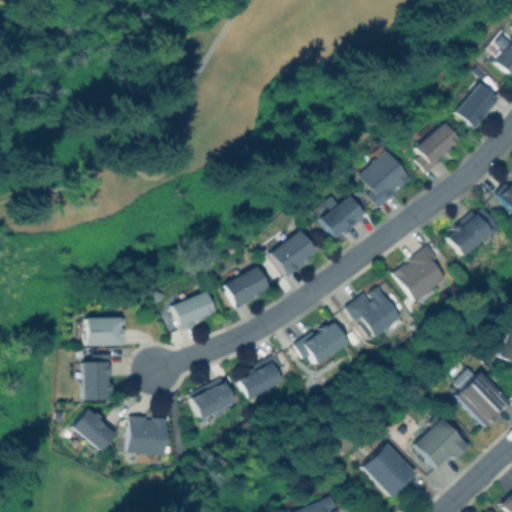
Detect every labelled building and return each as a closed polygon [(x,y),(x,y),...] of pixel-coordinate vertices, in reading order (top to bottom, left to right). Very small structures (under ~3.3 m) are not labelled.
[(500,28),(508,35),(511,31),(511,65),(511,64),(502,74),(486,60),(491,54),(482,47),(482,45),(497,28),(500,28)] [(480,70),(475,76),(467,68),(472,62),(480,70)] [(492,99),(465,128),(443,108),(470,79),(492,99)] [(441,147),(435,152),(433,149),(432,150),(436,155),(417,171),(406,158),(410,154),(403,145),(433,119),(447,136),(438,144),(441,147)] [(409,176),(398,185),(396,183),(391,187),(393,190),(375,204),(364,191),(370,187),(356,171),(385,148),(409,176)] [(511,169),(511,218),(488,192),(489,191),(488,189),(497,181),(498,183),(511,169)] [(346,193),(360,212),(358,213),(360,216),(345,227),(345,228),(340,232),(338,229),(330,235),(326,230),(318,236),(308,222),(316,216),(310,208),(320,200),(319,200),(327,194),(334,203),(346,193)] [(467,209),(483,229),(473,237),(479,244),(472,250),(466,243),(452,254),(437,236),(445,230),(443,227),(449,223),(450,224),(467,209)] [(296,228),(311,249),(303,254),(306,257),(282,274),(265,250),(268,248),(264,242),(271,237),(275,243),(296,228)] [(428,261),(440,277),(430,285),(433,290),(415,304),(411,299),(410,300),(387,271),(400,262),(401,264),(406,260),(404,258),(422,243),(433,257),(428,261)] [(252,264),(264,285),(255,290),(257,292),(232,306),(219,283),(228,277),(225,271),(232,267),(236,273),(252,264)] [(372,283),(373,285),(375,284),(398,314),(395,316),(399,320),(388,329),(384,324),(381,326),(385,332),(380,336),(376,330),(371,334),(356,315),(350,319),(340,306),(360,290),(367,299),(370,297),(365,291),(367,290),(366,288),(372,283)] [(187,286),(190,293),(200,288),(208,304),(209,304),(210,306),(208,307),(209,309),(198,314),(198,316),(192,319),(190,316),(187,318),(189,322),(174,328),(172,323),(174,323),(170,315),(164,318),(161,312),(168,309),(166,303),(175,299),(172,293),(187,286)] [(122,315),(122,323),(120,323),(121,326),(119,326),(119,334),(118,334),(118,342),(74,343),(73,318),(81,318),(81,315),(116,314),(116,315),(122,315)] [(501,318),(511,322),(511,366),(484,354),(486,351),(483,349),(494,324),(497,325),(501,318)] [(329,320),(343,341),(325,355),(328,359),(316,367),(306,353),(298,358),(288,343),(306,330),(309,334),(316,329),(315,327),(320,323),(322,325),(329,320)] [(105,351),(105,374),(102,374),(102,381),(105,381),(105,388),(102,388),(103,397),(77,397),(77,375),(70,375),(70,360),(76,360),(76,359),(86,359),(86,351),(105,351)] [(269,352),(277,368),(272,371),(276,379),(254,391),(257,396),(246,401),(243,396),(242,396),(233,377),(242,372),(241,368),(248,365),(249,368),(251,368),(248,363),(269,352)] [(462,366),(467,372),(469,369),(474,374),(476,372),(481,377),(479,379),(500,400),(490,410),(492,412),(477,427),(444,393),(452,386),(447,381),(462,366)] [(217,375),(222,384),(226,382),(231,391),(227,393),(230,399),(196,417),(183,392),(217,375)] [(82,405),(89,411),(90,409),(111,427),(109,430),(110,431),(96,448),(66,424),(82,405)] [(143,417),(149,417),(149,415),(164,415),(163,443),(167,443),(167,450),(162,449),(162,452),(159,452),(158,458),(149,458),(149,461),(136,460),(137,450),(124,450),(126,413),(143,414),(143,417)] [(459,443),(446,456),(444,453),(430,466),(427,463),(425,465),(403,443),(424,422),(423,421),(430,413),(459,443)] [(411,471),(399,482),(398,481),(394,485),(395,486),(387,494),(357,464),(381,440),(411,471)] [(511,489),(511,511),(499,511),(491,503),(497,496),(503,489),(509,495),(511,492),(511,490),(511,489)] [(287,511),(326,494),(327,496),(328,495),(331,503),(330,504),(331,506),(326,508),(328,510),(333,508),(335,511),(287,511)]
